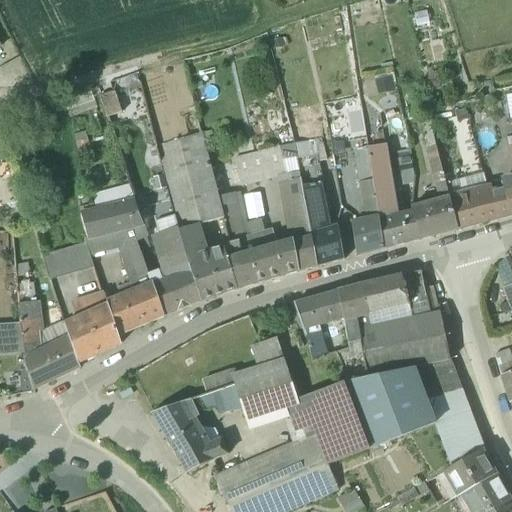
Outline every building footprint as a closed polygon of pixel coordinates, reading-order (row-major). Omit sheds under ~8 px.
[(74,114),(97,106),(93,93),(70,100),(74,114)] [(100,99),(108,122),(121,118),(113,95),(100,99)] [(415,108),(437,206),(447,203),(427,105),(415,108)] [(2,110),(0,110),(0,141),(10,140),(2,110)] [(156,147),(160,165),(207,154),(202,135),(156,147)] [(283,162),(297,159),(295,145),(280,149),(283,162)] [(370,166),(371,173),(386,171),(382,147),(367,149),(370,166)] [(283,162),(280,149),(253,156),(261,189),(281,184),(288,183),(283,162)] [(367,149),(332,155),(334,167),(349,164),(350,170),(357,168),(370,166),(367,149)] [(166,191),(168,198),(181,194),(206,188),(214,186),(207,154),(160,165),(163,178),(166,191)] [(241,193),(261,189),(253,156),(233,161),(241,193)] [(392,186),(392,188),(412,184),(409,158),(396,161),(397,169),(386,171),(371,173),(373,184),(378,183),(379,188),(392,186)] [(370,166),(357,168),(366,222),(378,219),(373,189),(373,184),(371,173),(370,166)] [(317,171),(300,174),(301,180),(308,220),(326,217),(317,171)] [(483,176),(450,185),(449,184),(445,184),(450,202),(488,192),(486,187),(483,176)] [(155,193),(166,191),(163,178),(152,181),(155,193)] [(502,190),(511,217),(511,216),(511,178),(502,181),(501,184),(502,190)] [(288,183),(281,184),(292,243),(292,246),(312,241),(308,220),(301,180),(288,183)] [(214,186),(206,188),(207,195),(216,193),(214,186)] [(379,188),(373,189),(378,219),(382,250),(411,244),(406,215),(397,217),(392,188),(392,186),(379,188)] [(458,231),(511,217),(502,190),(491,193),(491,192),(488,192),(450,202),(458,231)] [(181,194),(168,198),(178,232),(191,227),(181,194)] [(156,206),(164,235),(178,232),(168,198),(155,201),(156,206)] [(135,202),(97,212),(106,235),(132,228),(142,226),(141,221),(138,212),(136,205),(135,202)] [(454,232),(447,203),(437,206),(416,211),(420,242),(454,232)] [(235,204),(219,208),(228,245),(228,246),(244,241),(235,204)] [(87,240),(106,235),(97,212),(80,216),(87,240)] [(326,217),(308,220),(312,241),(329,236),(326,217)] [(220,218),(191,227),(196,248),(205,245),(223,249),(227,248),(220,218)] [(366,222),(352,226),(356,257),(382,250),(378,219),(366,222)] [(142,226),(132,228),(134,236),(126,239),(128,245),(137,243),(146,238),(142,226)] [(223,249),(205,245),(196,248),(191,227),(178,232),(190,271),(200,303),(235,291),(223,249)] [(190,271),(178,232),(164,235),(176,277),(190,271)] [(244,241),(228,246),(229,248),(227,248),(223,249),(235,291),(297,273),(292,246),(292,243),(276,247),(272,233),(244,241)] [(329,236),(312,241),(316,268),(344,261),(338,233),(329,236)] [(312,241),(292,246),(297,273),(316,268),(312,241)] [(149,275),(137,243),(128,245),(126,246),(141,290),(151,285),(149,275)] [(88,244),(64,250),(42,256),(49,281),(96,268),(88,244)] [(176,277),(153,286),(164,319),(200,303),(190,271),(176,277)] [(408,306),(409,314),(429,309),(426,294),(425,285),(421,273),(403,277),(408,306)] [(403,277),(361,287),(368,315),(408,306),(403,277)] [(141,290),(107,304),(118,338),(164,319),(153,286),(153,285),(151,285),(141,290)] [(361,287),(337,293),(346,318),(352,337),(360,334),(359,330),(365,329),(363,320),(369,319),(368,315),(361,287)] [(20,326),(21,340),(34,338),(31,306),(29,292),(17,294),(20,326)] [(337,293),(294,305),(294,306),(302,330),(303,331),(316,327),(331,323),(346,318),(337,293)] [(411,370),(444,363),(449,362),(435,293),(426,294),(429,309),(409,314),(411,320),(365,329),(359,330),(360,334),(369,379),(411,370)] [(105,296),(73,305),(79,322),(64,326),(69,341),(77,365),(121,345),(118,338),(107,304),(105,296)] [(40,306),(31,306),(34,338),(36,356),(45,352),(40,306)] [(294,306),(282,309),(290,334),(302,330),(294,306)] [(346,318),(331,323),(335,329),(339,341),(341,340),(352,337),(346,318)] [(20,326),(0,327),(0,354),(23,354),(21,340),(20,326)] [(339,341),(323,346),(316,327),(303,331),(313,364),(328,359),(328,358),(344,353),(341,340),(339,341)] [(23,354),(25,362),(36,356),(34,338),(21,340),(23,354)] [(45,352),(36,356),(25,362),(34,392),(79,371),(77,365),(69,341),(45,352)] [(212,396),(236,388),(235,384),(286,367),(276,341),(259,346),(252,348),(259,367),(237,375),(235,370),(201,382),(206,398),(212,396)] [(511,362),(507,349),(494,354),(501,376),(511,372),(511,362)] [(411,370),(424,400),(454,389),(444,363),(411,370)] [(236,388),(242,404),(265,395),(265,396),(293,385),(286,367),(235,384),(236,388)] [(369,452),(434,427),(424,400),(411,370),(369,379),(347,383),(343,385),(351,405),(356,418),(369,452)] [(511,372),(501,376),(510,404),(511,402),(511,372)] [(244,411),(247,423),(300,406),(299,401),(293,385),(265,396),(265,395),(242,404),(244,411)] [(343,385),(304,399),(311,419),(351,405),(343,385)] [(225,416),(244,411),(242,404),(236,388),(212,396),(217,411),(219,415),(225,416)] [(434,427),(451,469),(481,452),(483,451),(459,388),(454,389),(424,400),(434,427)] [(212,396),(206,398),(195,402),(199,413),(217,411),(212,396)] [(311,419),(304,399),(299,401),(300,406),(247,423),(251,433),(283,423),(292,447),(316,436),(316,434),(311,419)] [(186,405),(153,416),(160,431),(176,426),(178,426),(183,436),(197,429),(186,405)] [(351,405),(311,419),(316,434),(356,418),(351,405)] [(356,418),(316,434),(316,436),(328,468),(329,468),(369,452),(356,418)] [(206,447),(197,429),(183,436),(178,426),(176,426),(160,431),(172,459),(176,457),(186,476),(214,463),(206,447)] [(328,468),(316,436),(292,447),(214,480),(228,511),(296,511),(339,494),(329,468),(328,468)] [(222,442),(206,447),(214,463),(228,457),(222,442)] [(451,469),(444,473),(458,498),(462,496),(495,477),(481,452),(451,469)] [(495,477),(462,496),(471,511),(492,511),(510,502),(495,477)] [(385,507),(387,511),(395,511),(428,494),(424,485),(385,507)] [(511,511),(511,506),(510,502),(492,511),(511,511)]
